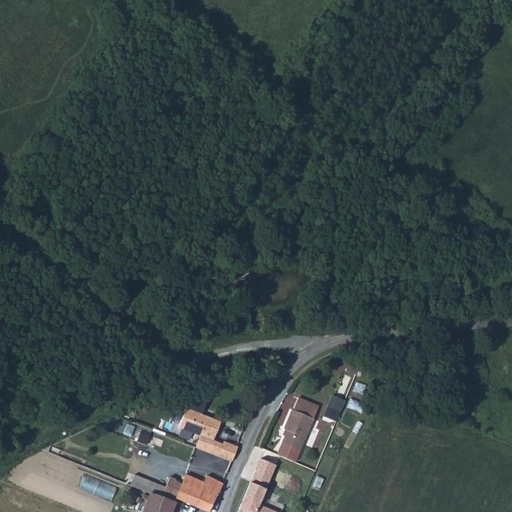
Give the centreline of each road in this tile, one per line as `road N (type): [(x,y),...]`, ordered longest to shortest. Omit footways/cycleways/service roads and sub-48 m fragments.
road 1 (track): [(408,333),(286,336),(164,353),(0,229)]
road 2 (unclassified): [(511,324),(345,338),(312,352),(262,419),(224,511)]
road 3 (track): [(238,343),(0,455)]
